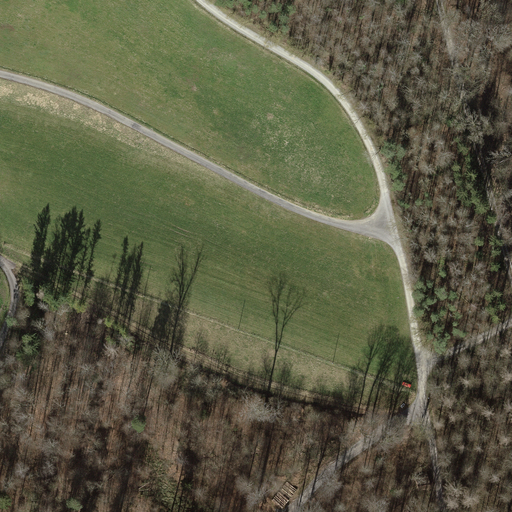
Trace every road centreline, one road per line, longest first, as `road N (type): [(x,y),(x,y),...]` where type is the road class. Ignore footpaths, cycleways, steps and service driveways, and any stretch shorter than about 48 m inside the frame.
road 1 (track): [(442,511),(423,368),(371,140),(324,77),(201,0)]
road 2 (track): [(0,259),(237,335),(412,413)]
road 3 (residential): [(390,225),(311,214),(119,117),(0,76)]
road 4 (track): [(511,280),(438,0)]
road 5 (track): [(426,404),(328,472),(292,511)]
